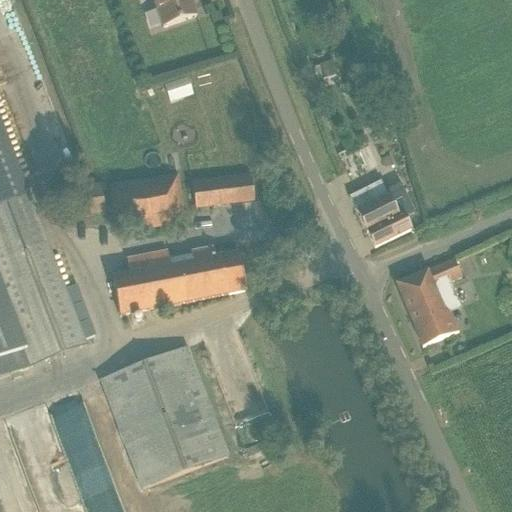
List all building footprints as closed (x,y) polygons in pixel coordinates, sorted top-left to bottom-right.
[(195,18),(189,0),(152,0),(162,29),(195,18)] [(137,27),(149,24),(145,7),(133,10),(137,27)] [(152,85),(158,102),(180,94),(174,77),(152,85)] [(0,379),(86,347),(0,119),(0,379)] [(191,182),(195,211),(253,204),(250,175),(191,182)] [(115,236),(184,227),(177,176),(109,185),(115,236)] [(380,183),(367,189),(349,198),(374,249),(410,232),(404,218),(410,215),(400,192),(387,198),(380,183)] [(100,184),(63,190),(67,220),(104,215),(100,184)] [(166,252),(147,256),(127,260),(130,274),(112,278),(120,317),(244,293),(236,253),(214,258),(212,249),(191,253),(192,262),(169,267),(166,252)] [(461,279),(453,260),(399,284),(396,289),(422,349),(424,348),(458,334),(451,315),(459,312),(448,284),(461,279)] [(187,348),(98,382),(141,492),(229,457),(187,348)] [(215,376),(235,436),(254,430),(234,370),(215,376)] [(0,511),(111,511),(72,395),(41,405),(75,508),(63,511),(27,511),(11,464),(0,467),(0,511)]
